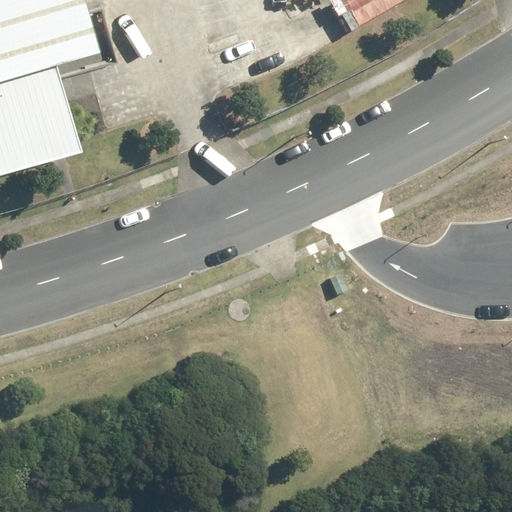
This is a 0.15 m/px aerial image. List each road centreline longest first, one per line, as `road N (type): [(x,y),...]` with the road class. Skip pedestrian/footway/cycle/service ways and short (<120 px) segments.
road 1 (unclassified): [(0,292),(362,160),(511,77)]
road 2 (unknown): [(219,217),(178,37),(184,0)]
